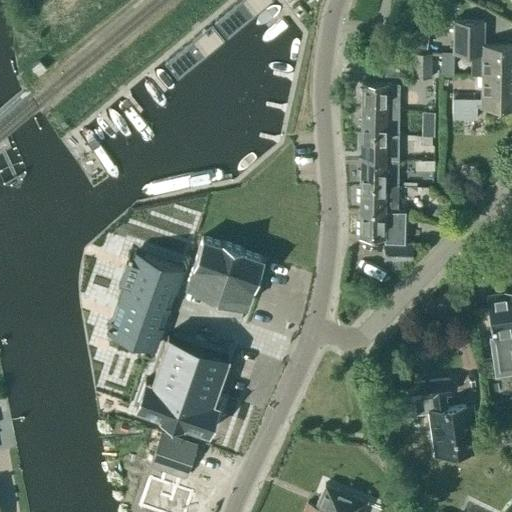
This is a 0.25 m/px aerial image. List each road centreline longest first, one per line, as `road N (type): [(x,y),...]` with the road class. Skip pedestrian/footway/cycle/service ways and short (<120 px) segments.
road 1 (tertiary): [(310,328),(331,256),(325,86),(338,0)]
road 2 (unclassified): [(310,328),(347,342),(362,338),(511,178)]
road 3 (tertiary): [(237,511),(310,328)]
